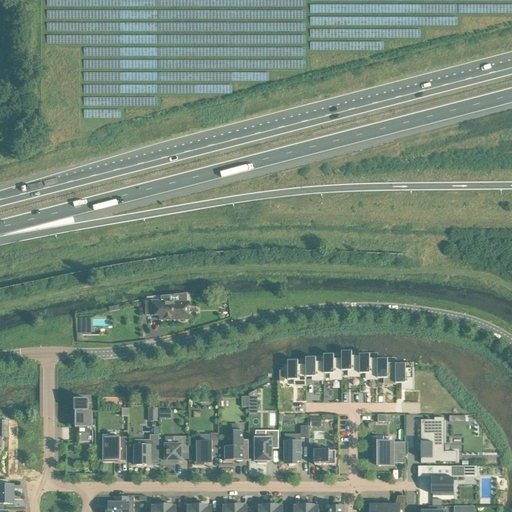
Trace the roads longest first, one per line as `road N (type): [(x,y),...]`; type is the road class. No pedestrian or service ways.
road 1 (motorway): [(511,66),(0,199)]
road 2 (motorway): [(0,228),(511,97)]
road 3 (motorway): [(0,232),(318,190),(511,186)]
road 4 (tertiary): [(511,340),(478,323),(381,306),(265,316),(170,346),(49,353)]
road 5 (residential): [(85,491),(352,486)]
road 6 (residential): [(49,353),(52,486)]
